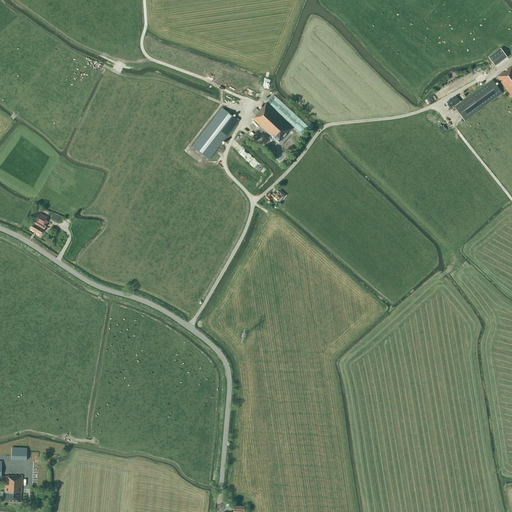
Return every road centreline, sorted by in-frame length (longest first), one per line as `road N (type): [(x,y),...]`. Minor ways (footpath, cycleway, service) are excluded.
road 1 (unclassified): [(188,327),(232,256),(253,203),(322,128),(428,107)]
road 2 (tertiary): [(188,327),(95,285),(0,228)]
road 3 (tertiary): [(218,511),(227,369),(188,327)]
